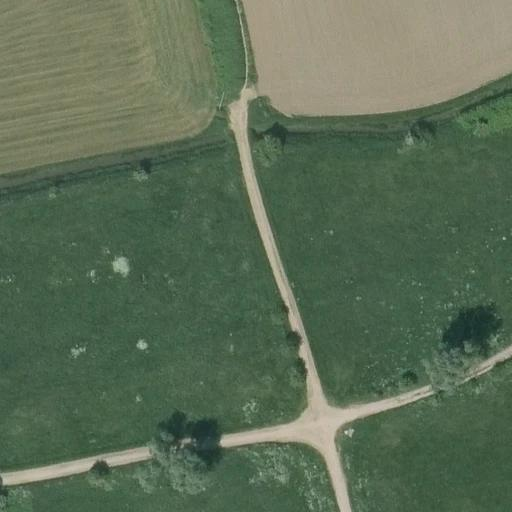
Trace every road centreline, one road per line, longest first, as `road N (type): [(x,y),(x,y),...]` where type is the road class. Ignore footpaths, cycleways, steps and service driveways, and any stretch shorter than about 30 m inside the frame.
road 1 (track): [(321,420),(242,135),(250,92)]
road 2 (track): [(321,420),(0,480)]
road 3 (track): [(511,351),(398,400),(321,420)]
